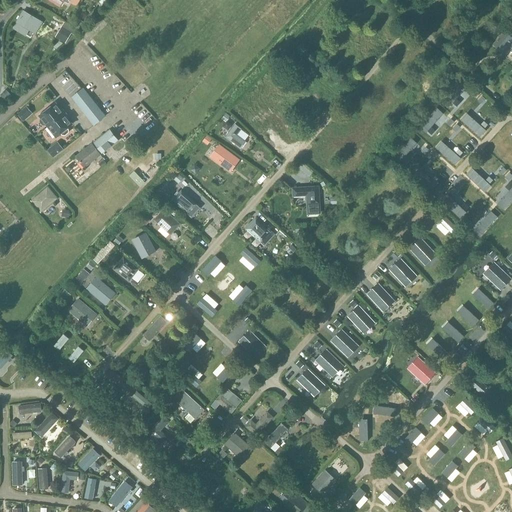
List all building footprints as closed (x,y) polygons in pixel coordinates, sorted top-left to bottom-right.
[(156,8),(146,0),(136,0),(133,3),(147,17),(156,8)] [(282,6),(296,18),(301,12),(288,0),(282,6)] [(35,35),(43,23),(23,10),(16,22),(35,35)] [(268,21),(280,32),(285,26),(273,15),(268,21)] [(58,38),(66,43),(72,33),(64,28),(58,38)] [(262,43),(266,38),(258,31),(253,36),(262,43)] [(511,49),(511,37),(504,31),(493,45),(502,53),(508,46),(511,49)] [(107,32),(101,38),(113,52),(120,46),(107,32)] [(235,50),(252,63),(256,58),(239,45),(235,50)] [(220,67),(216,71),(227,80),(230,77),(220,67)] [(83,88),(71,97),(94,126),(105,116),(83,88)] [(62,108),(61,109),(55,102),(38,116),(40,119),(39,122),(42,125),(45,126),(46,125),(56,138),(61,134),(62,135),(65,135),(68,133),(68,130),(68,129),(73,125),(68,118),(69,117),(62,108)] [(175,116),(193,135),(202,127),(184,107),(175,116)] [(237,135),(241,129),(235,124),(225,137),(240,148),(245,142),(237,135)] [(94,143),(102,154),(118,141),(109,130),(94,143)] [(162,144),(157,149),(167,158),(175,148),(162,136),(157,141),(162,144)] [(511,143),(509,139),(491,151),(498,161),(505,157),(511,167),(511,143)] [(57,142),(47,150),(53,158),(63,150),(57,142)] [(100,155),(102,154),(94,143),(92,144),(76,156),(85,168),(100,155)] [(210,157),(226,169),(236,157),(219,144),(210,157)] [(7,175),(12,180),(24,168),(19,163),(7,175)] [(274,165),(269,171),(277,177),(282,171),(274,165)] [(32,182),(38,177),(34,172),(28,177),(32,182)] [(307,215),(320,214),(319,186),(292,188),(292,197),(306,196),(307,215)] [(48,187),(31,201),(41,213),(58,198),(48,187)] [(172,200),(186,213),(195,203),(181,190),(172,200)] [(466,211),(448,194),(442,201),(460,217),(466,211)] [(100,203),(95,207),(107,223),(112,219),(100,203)] [(164,209),(154,220),(170,235),(180,224),(164,209)] [(245,229),(259,242),(270,230),(256,217),(245,229)] [(82,228),(78,233),(88,240),(92,235),(82,228)] [(209,247),(217,239),(210,232),(202,240),(209,247)] [(146,233),(132,240),(142,259),(156,251),(146,233)] [(433,253),(421,239),(409,250),(422,264),(433,253)] [(69,264),(75,258),(58,243),(53,249),(69,264)] [(246,248),(240,253),(255,267),(261,262),(246,248)] [(123,256),(113,269),(129,282),(139,269),(123,256)] [(215,256),(201,271),(207,276),(221,262),(215,256)] [(50,264),(55,267),(59,262),(54,258),(50,264)] [(413,275),(400,261),(389,271),(402,285),(413,275)] [(61,264),(55,268),(61,275),(66,270),(61,264)] [(497,266),(487,277),(501,290),(511,279),(497,266)] [(86,289),(101,302),(112,290),(96,277),(86,289)] [(391,298),(378,284),(367,295),(380,308),(391,298)] [(246,286),(233,301),(239,306),(252,291),(246,286)] [(481,291),(475,297),(488,309),(493,303),(481,291)] [(202,298),(196,304),(212,318),(218,312),(202,298)] [(68,310),(83,323),(93,311),(78,299),(68,310)] [(372,320),(359,307),(348,317),(360,331),(372,320)] [(466,308),(460,314),(473,326),(478,320),(466,308)] [(161,316),(143,335),(149,341),(167,322),(161,316)] [(450,325),(445,331),(458,343),(463,337),(450,325)] [(511,331),(505,325),(500,331),(511,341),(511,331)] [(341,329),(330,340),(344,354),(355,342),(341,329)] [(250,330),(239,341),(253,355),(263,344),(250,330)] [(195,334),(183,347),(189,352),(201,339),(195,334)] [(435,341),(429,347),(442,359),(447,353),(435,341)] [(6,350),(0,357),(0,369),(8,361),(10,362),(12,360),(10,358),(12,356),(6,350)] [(339,365),(327,351),(315,362),(328,376),(339,365)] [(422,360),(411,372),(425,385),(436,373),(422,360)] [(229,365),(217,378),(223,383),(235,371),(229,365)] [(187,369),(181,375),(196,388),(201,382),(187,369)] [(320,384),(307,370),(296,380),(309,394),(320,384)] [(472,373),(465,381),(483,397),(490,389),(472,373)] [(224,389),(221,394),(215,400),(211,405),(215,409),(220,404),(231,413),(237,407),(224,397),(228,392),(224,389)] [(185,393),(177,402),(195,419),(204,410),(185,393)] [(465,399),(459,404),(471,415),(477,410),(465,399)] [(265,409),(255,421),(250,418),(244,426),(258,438),(275,416),(265,409)] [(433,409),(421,421),(427,426),(438,414),(433,409)] [(161,431),(170,421),(168,420),(172,416),(168,411),(163,415),(149,431),(144,437),(148,440),(153,435),(165,446),(171,440),(161,431)] [(41,437),(58,419),(52,413),(35,431),(41,437)] [(483,417),(478,423),(490,434),(495,428),(483,417)] [(281,423),(264,442),(271,448),(288,429),(281,423)] [(415,428),(405,440),(410,445),(421,434),(415,428)] [(456,430),(446,442),(452,447),(462,436),(456,430)] [(234,433),(224,444),(242,461),(253,449),(234,433)] [(76,442),(69,436),(55,451),(61,457),(76,442)] [(502,439),(495,443),(505,462),(511,458),(502,439)] [(469,442),(458,453),(464,459),(475,448),(469,442)] [(78,462),(85,470),(99,455),(91,448),(78,462)] [(439,450),(428,461),(434,467),(445,455),(439,450)] [(392,461),(387,466),(398,478),(403,472),(392,461)] [(22,484),(22,471),(24,471),(24,467),(22,467),(22,462),(12,463),(12,484),(22,484)] [(452,462),(441,473),(447,478),(458,467),(452,462)] [(190,478),(206,492),(216,481),(200,467),(190,478)] [(325,470),(312,484),(323,495),(336,481),(325,470)] [(78,480),(79,472),(63,471),(61,491),(69,492),(70,479),(78,480)] [(97,480),(88,479),(84,499),(93,501),(97,480)] [(410,480),(405,485),(416,496),(422,491),(410,480)] [(290,488),(283,496),(302,511),(309,505),(290,488)] [(360,488),(349,500),(356,506),(366,494),(360,488)] [(388,488),(382,494),(394,505),(399,499),(388,488)] [(112,507),(117,511),(132,496),(127,491),(112,507)] [(434,493),(429,498),(439,509),(445,504),(434,493)] [(150,498),(138,511),(160,511),(163,509),(150,498)] [(261,498),(248,511),(260,511),(268,504),(261,498)]
